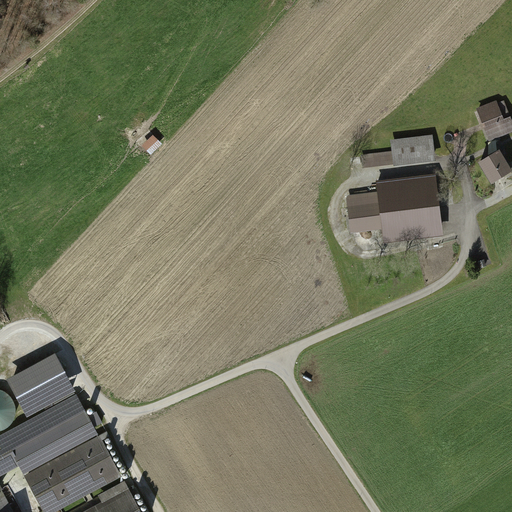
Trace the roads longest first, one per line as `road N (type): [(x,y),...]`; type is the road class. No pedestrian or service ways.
road 1 (unclassified): [(276,355),(130,412),(96,391),(58,331),(35,325),(0,340)]
road 2 (unclassified): [(276,355),(443,280),(470,241),(462,213),(511,188)]
road 3 (unclassified): [(377,511),(276,355)]
road 4 (track): [(0,80),(92,0)]
